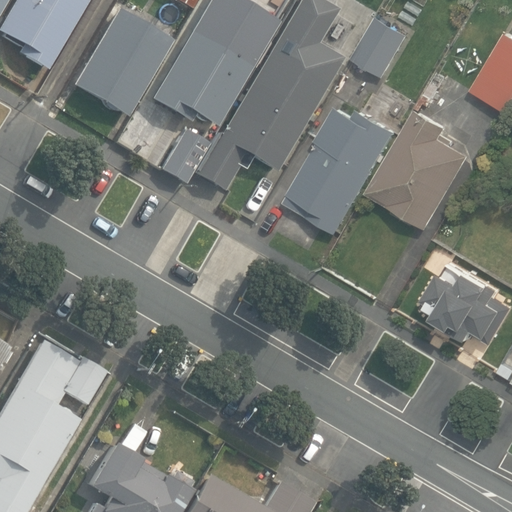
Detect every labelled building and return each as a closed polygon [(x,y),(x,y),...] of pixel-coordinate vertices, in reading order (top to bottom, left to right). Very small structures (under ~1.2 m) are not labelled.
[(13,53),(44,71),(85,0),(14,0),(0,24),(0,36),(17,46),(13,53)] [(340,0),(328,22),(355,38),(374,4),(366,0),(340,0)] [(71,85),(126,117),(171,40),(117,8),(71,85)] [(217,40),(191,25),(148,98),(190,123),(195,115),(214,126),(252,62),(248,60),(251,55),(230,42),(234,35),(223,29),(217,40)] [(474,90),(510,111),(511,107),(511,33),(509,32),(474,90)] [(235,206),(257,219),(295,155),(279,146),(285,135),(293,140),(322,91),(317,88),(330,66),(306,52),(302,59),(292,53),(284,67),(264,56),(215,138),(250,158),(254,150),(270,160),(262,174),(256,171),(235,206)] [(340,93),(363,107),(384,72),(360,58),(340,93)] [(437,72),(421,101),(429,106),(446,77),(437,72)] [(417,109),(369,193),(429,228),(471,155),(453,144),(456,140),(446,134),(450,127),(417,109)] [(287,201),(340,232),(378,167),(377,166),(384,153),(373,146),(377,140),(361,131),(351,149),(326,134),(287,201)] [(167,173),(184,183),(203,150),(186,140),(167,173)] [(511,303),(502,297),(506,290),(450,256),(422,304),(441,315),(436,322),(476,346),(481,336),(495,344),(511,315),(511,303)] [(0,511),(23,511),(78,419),(54,405),(60,394),(56,392),(74,361),(39,340),(0,406),(0,511)] [(60,390),(84,404),(104,370),(80,356),(60,390)] [(176,511),(190,490),(185,487),(189,480),(172,470),(168,476),(111,442),(86,484),(107,496),(101,506),(95,503),(88,511),(176,511)] [(307,511),(314,501),(280,481),(264,507),(206,473),(183,511),(307,511)]
